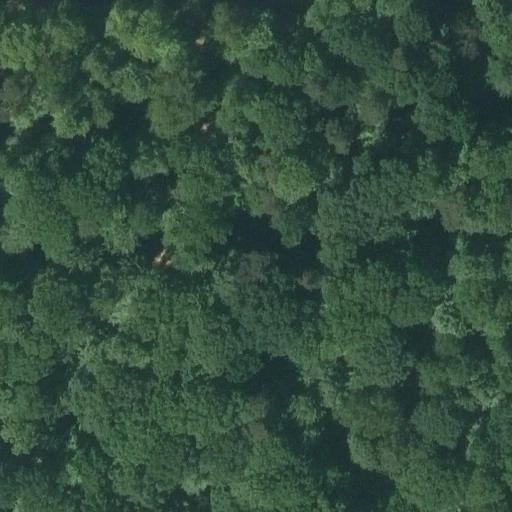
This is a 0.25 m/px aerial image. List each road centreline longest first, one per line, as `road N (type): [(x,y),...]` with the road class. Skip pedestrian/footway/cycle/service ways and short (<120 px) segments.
road 1 (track): [(0,468),(511,471)]
road 2 (track): [(400,511),(511,59)]
